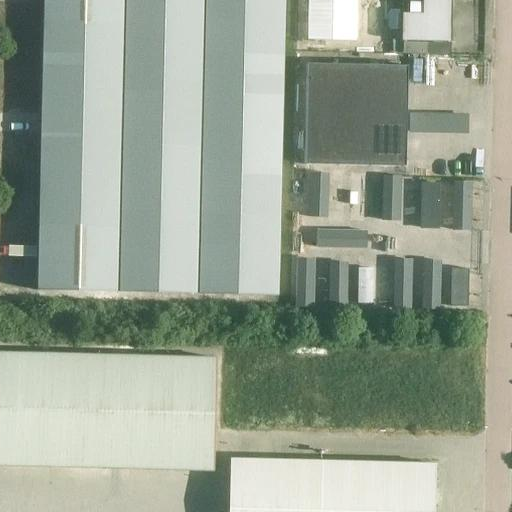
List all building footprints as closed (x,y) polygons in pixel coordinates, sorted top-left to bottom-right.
[(283,0),(43,0),(37,291),(277,296),(283,0)] [(401,0),(401,42),(451,43),(451,0),(401,0)] [(405,167),(407,67),(307,65),(304,165),(405,167)] [(426,105),(427,123),(475,121),(474,103),(426,105)] [(367,219),(380,219),(379,174),(366,175),(367,219)] [(431,214),(444,215),(447,177),(434,176),(431,214)] [(423,179),(408,179),(407,226),(422,226),(423,179)] [(321,251),(304,251),(304,294),(321,294),(321,251)] [(396,256),(399,304),(435,302),(433,260),(414,262),(413,255),(396,256)] [(462,304),(462,262),(445,262),(445,304),(462,304)] [(9,353),(0,353),(0,465),(6,465),(6,466),(213,471),(216,358),(9,353)] [(434,511),(435,465),(230,459),(228,511),(434,511)]
